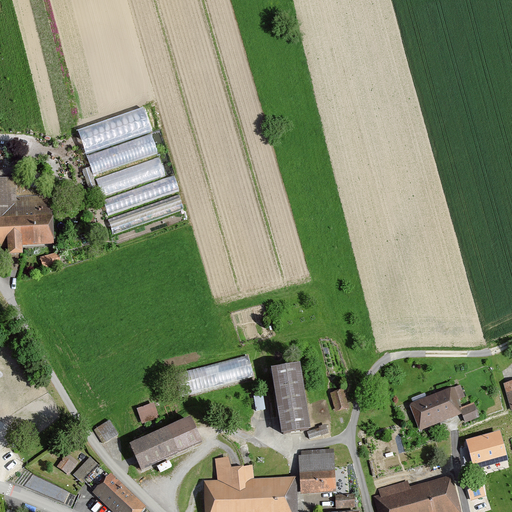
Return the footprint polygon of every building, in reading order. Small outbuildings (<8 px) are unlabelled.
[(143,107),(78,129),(85,153),(151,130),(143,107)] [(151,134),(87,156),(93,175),(157,153),(151,134)] [(165,175),(159,157),(96,179),(103,197),(165,175)] [(174,176),(103,200),(108,216),(180,192),(174,176)] [(25,256),(26,248),(58,245),(58,218),(23,218),(18,178),(0,179),(0,248),(9,248),(10,257),(25,256)] [(179,195),(108,219),(113,234),(184,210),(179,195)] [(254,379),(247,355),(174,374),(181,398),(254,379)] [(282,434),(309,430),(299,362),(272,366),(282,434)] [(421,432),(463,417),(466,425),(483,419),(477,404),(465,408),(462,400),(468,397),(463,384),(411,404),(421,432)] [(344,388),(330,392),(336,412),(350,408),(344,388)] [(154,402),(136,408),(142,424),(160,418),(154,402)] [(145,472),(207,446),(195,418),(133,444),(145,472)] [(109,420),(94,430),(103,444),(118,435),(109,420)] [(319,428),(308,432),(310,439),(329,433),(326,423),(318,426),(319,428)] [(508,460),(500,430),(465,439),(474,469),(508,460)] [(59,464),(69,473),(76,463),(66,455),(59,464)] [(302,511),(302,495),(338,493),(337,471),(299,473),(299,478),(257,480),(257,466),(236,467),(235,458),(219,459),(220,481),(205,482),(206,511),(302,511)] [(114,511),(147,511),(150,509),(112,472),(93,492),(114,511)] [(381,511),(462,511),(453,477),(378,497),(381,511)] [(486,496),(480,477),(465,481),(471,500),(486,496)]
